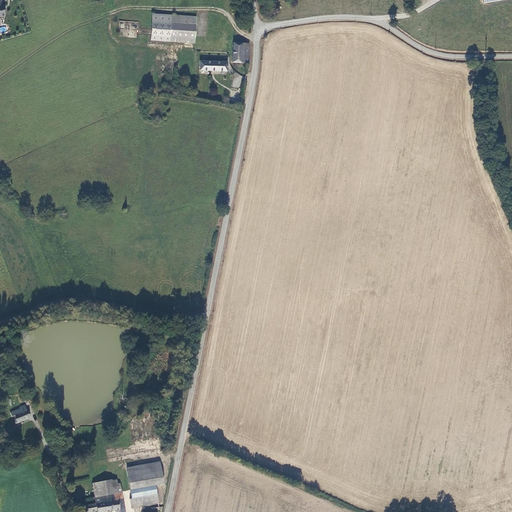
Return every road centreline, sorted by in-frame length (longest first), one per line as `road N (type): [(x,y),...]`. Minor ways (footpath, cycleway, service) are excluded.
road 1 (unclassified): [(169,511),(256,60),(251,0)]
road 2 (track): [(255,26),(365,18),(436,53),(511,55)]
road 3 (track): [(204,320),(77,299),(0,323)]
